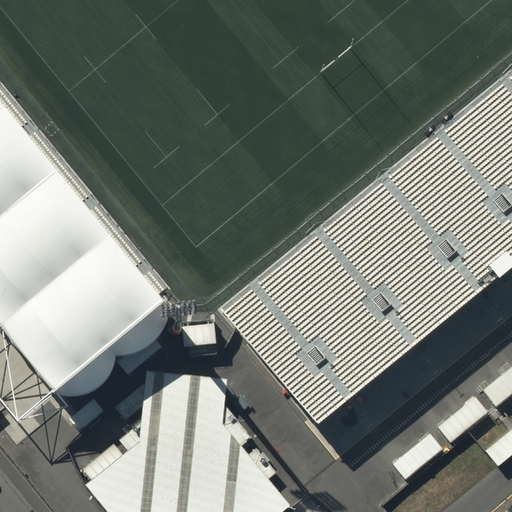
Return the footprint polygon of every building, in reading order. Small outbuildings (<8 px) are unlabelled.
[(511,304),(511,76),(217,311),(328,450),(511,304)] [(170,350),(0,134),(0,405),(27,441),(68,429),(170,350)] [(511,396),(511,370),(483,394),(496,409),(511,396)] [(89,497),(101,511),(293,511),(246,457),(256,448),(229,416),(231,392),(152,384),(145,452),(89,497)] [(489,416),(475,399),(436,430),(450,447),(489,416)] [(511,458),(511,430),(484,454),(498,470),(511,458)] [(444,451),(430,435),(392,467),(405,483),(444,451)]
